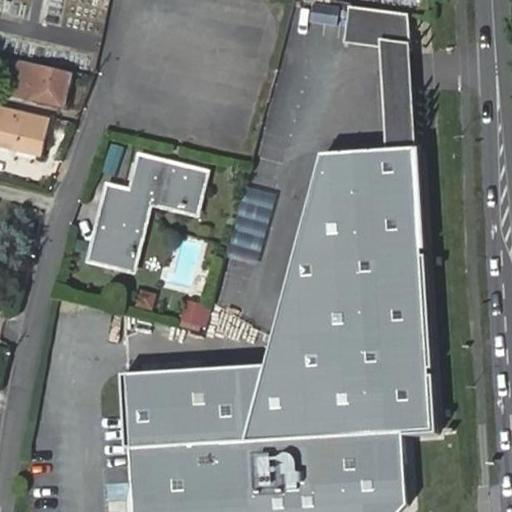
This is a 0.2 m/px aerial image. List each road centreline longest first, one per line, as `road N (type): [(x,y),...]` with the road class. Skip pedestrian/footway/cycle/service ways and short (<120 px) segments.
road 1 (residential): [(129,0),(65,208),(2,511)]
road 2 (tertiary): [(493,0),(511,321)]
